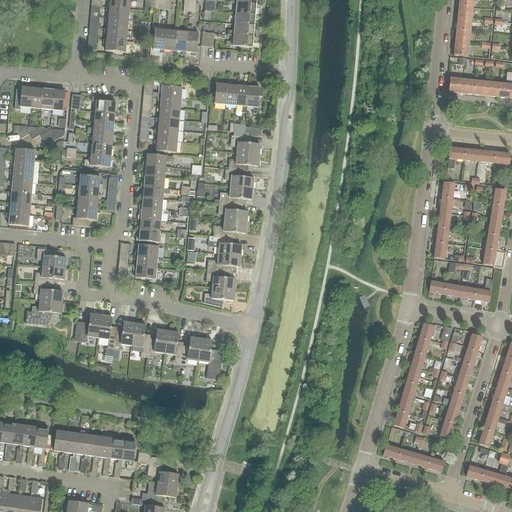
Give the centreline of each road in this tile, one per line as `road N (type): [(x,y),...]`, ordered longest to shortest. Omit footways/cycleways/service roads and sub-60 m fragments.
road 1 (tertiary): [(253,328),(289,73)]
road 2 (residential): [(75,78),(135,83),(121,232),(112,244)]
road 3 (residential): [(407,308),(430,132)]
road 4 (residential): [(446,494),(499,326)]
road 5 (residential): [(360,469),(407,308)]
road 6 (tertiary): [(211,477),(253,328)]
road 7 (residential): [(253,328),(107,296)]
road 8 (residential): [(430,132),(444,0)]
